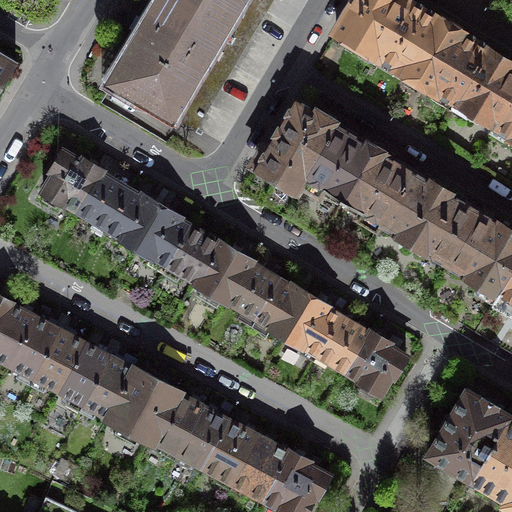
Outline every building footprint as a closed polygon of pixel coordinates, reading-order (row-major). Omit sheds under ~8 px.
[(266,11),(246,0),(161,0),(149,21),(115,79),(114,78),(114,80),(170,113),(196,128),(266,11)] [(246,0),(266,11),(272,0),(246,0)] [(378,55),(411,1),(409,0),(353,0),(336,30),(378,55)] [(417,78),(450,23),(436,15),(436,16),(423,8),(411,1),(378,55),(379,56),(380,54),(398,64),(397,66),(417,78)] [(456,100),(488,47),(475,40),(463,32),(463,31),(450,23),(417,78),(437,90),(438,89),(456,100)] [(511,61),(507,59),(488,47),(456,100),(495,123),(511,93),(511,61)] [(0,85),(16,60),(15,60),(14,60),(0,51),(0,85)] [(511,93),(495,123),(511,133),(511,93)] [(296,97),(256,164),(296,189),(336,121),(316,109),(296,97)] [(343,199),(374,145),(357,135),(337,123),(337,122),(336,121),(296,189),(297,190),(301,184),(319,194),(323,187),(343,199)] [(394,157),(374,145),(343,199),(362,211),(358,218),(376,229),(381,221),(382,221),(413,169),(394,157)] [(77,209),(101,169),(92,163),(82,157),(81,159),(64,149),(51,170),(53,172),(43,190),(64,202),(65,201),(77,209)] [(102,169),(101,169),(77,209),(107,227),(130,189),(115,180),(101,171),(102,169)] [(427,177),(413,169),(382,221),(395,229),(394,230),(415,243),(418,238),(430,245),(427,250),(429,251),(430,250),(450,262),(481,210),(453,193),(454,192),(440,184),(427,176),(427,177)] [(141,195),(130,189),(107,227),(122,235),(121,237),(137,246),(161,204),(152,199),(142,193),(141,195)] [(171,210),(161,204),(137,246),(152,255),(153,254),(167,263),(190,225),(179,218),(180,216),(171,210)] [(511,228),(506,225),(481,210),(450,262),(464,270),(463,271),(480,282),(475,290),(493,302),(511,270),(511,228)] [(204,233),(190,225),(167,263),(162,272),(176,280),(182,271),(196,280),(195,281),(197,282),(221,240),(220,240),(219,242),(204,233)] [(236,249),(221,240),(197,282),(201,285),(196,294),(216,306),(222,297),(226,300),(251,258),(236,249)] [(252,259),(251,258),(226,300),(228,300),(228,299),(257,316),(280,278),(265,270),(251,261),(252,259)] [(511,311),(511,270),(493,302),(511,313),(511,311)] [(291,285),(280,278),(257,316),(252,325),(266,334),(271,325),(272,325),(271,326),(286,335),(311,294),(302,288),(292,283),(291,285)] [(320,300),(311,294),(286,335),(302,345),(302,343),(305,345),(301,352),(313,359),(317,352),(340,314),(329,308),(330,305),(320,300)] [(0,322),(11,301),(0,295),(0,322)] [(0,356),(10,362),(35,315),(23,309),(12,303),(13,302),(11,301),(0,322),(0,356)] [(354,323),(340,314),(317,352),(347,370),(371,330),(370,329),(369,331),(354,323)] [(47,322),(35,315),(10,362),(34,375),(59,328),(47,322)] [(72,335),(59,328),(34,375),(59,388),(84,341),(72,335)] [(371,330),(347,370),(360,378),(359,379),(380,392),(391,374),(393,375),(406,354),(389,343),(390,341),(381,336),(371,330)] [(97,348),(84,341),(59,388),(84,401),(109,355),(97,348)] [(121,361),(109,355),(84,401),(108,414),(106,416),(108,417),(135,366),(134,365),(133,367),(121,361)] [(108,417),(152,440),(179,389),(159,378),(135,366),(108,417)] [(472,476),(509,412),(488,400),(467,387),(429,450),(472,476)] [(178,451),(203,405),(191,398),(179,392),(181,390),(179,389),(152,440),(153,441),(154,439),(178,451)] [(215,411),(203,405),(178,451),(202,464),(228,418),(215,411)] [(511,413),(509,412),(472,476),(506,496),(504,501),(505,501),(511,489),(511,417),(509,416),(511,413)] [(243,426),(228,418),(202,464),(233,481),(258,434),(243,426)] [(273,442),(258,434),(233,481),(264,497),(291,448),(289,448),(288,450),(273,442)] [(301,454),(291,448),(264,497),(280,506),(279,507),(287,511),(305,511),(315,493),(318,494),(330,472),(309,461),(310,459),(301,454)] [(80,511),(46,496),(39,511),(80,511)] [(38,511),(43,502),(29,497),(26,506),(23,511),(38,511)]
